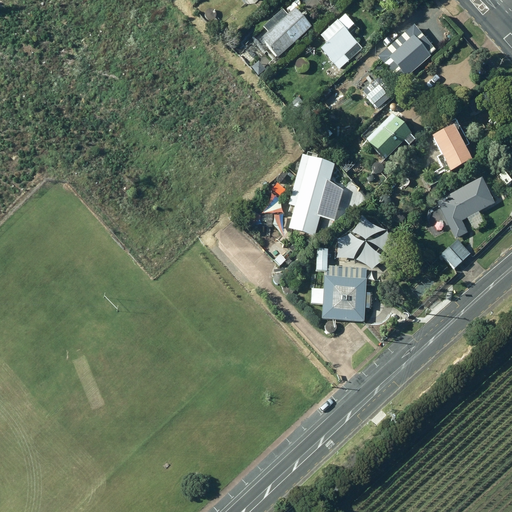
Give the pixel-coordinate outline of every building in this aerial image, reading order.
[(381,13),(392,0),(377,0),(372,5),(381,13)] [(277,55),(300,35),(302,37),(307,32),(305,30),(311,24),(295,6),(260,37),(277,55)] [(336,18),(320,34),(326,41),(319,47),(333,63),(357,41),(336,18)] [(260,38),(256,33),(252,36),(256,41),(260,38)] [(405,73),(427,55),(411,35),(393,50),(398,57),(390,64),(393,69),(398,65),(405,73)] [(324,70),(306,83),(309,88),(328,75),(328,76),(337,70),(331,62),(322,68),(324,70)] [(370,95),(376,102),(384,97),(378,89),(370,95)] [(392,112),(366,137),(385,157),(411,131),(392,112)] [(451,169),(471,158),(452,123),(432,134),(451,169)] [(301,153),(289,202),(295,204),(289,229),(314,235),(319,216),(335,220),(342,189),(329,180),(334,161),(301,153)] [(481,176),(436,200),(456,238),(468,231),(461,220),(495,202),(481,176)] [(433,219),(437,218),(439,215),(438,212),(435,210),(432,211),(430,214),(430,217),(433,219)] [(293,245),(297,239),(293,236),(289,242),(293,245)] [(441,254),(453,269),(470,253),(457,239),(441,254)] [(363,320),(367,267),(326,264),(327,247),(316,247),(315,269),(323,270),(322,288),(311,288),(310,302),(322,303),(321,317),(363,320)] [(273,282),(274,283),(276,284),(277,285),(279,285),(281,285),(283,283),(284,282),(284,280),(284,278),(284,276),(282,275),(281,274),(279,274),(277,274),(275,275),(274,276),(273,278),(273,280),(273,282)] [(319,381),(312,387),(315,391),(322,384),(319,381)]
